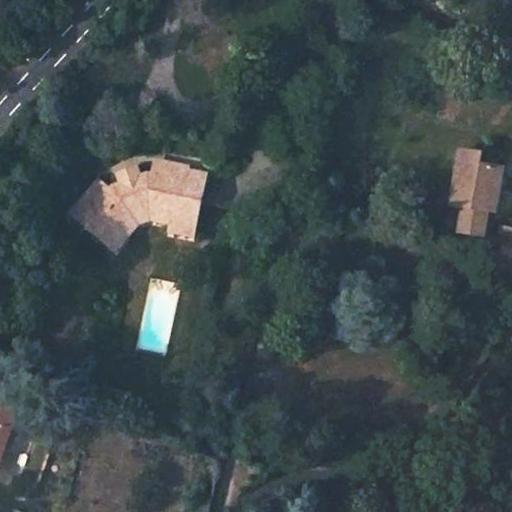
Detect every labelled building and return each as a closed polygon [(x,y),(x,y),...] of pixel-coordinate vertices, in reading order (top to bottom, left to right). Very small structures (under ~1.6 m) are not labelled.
[(459,234),(485,240),(489,212),(497,214),(505,174),(478,169),(481,155),(462,150),(450,205),(465,208),(459,234)] [(123,231),(129,236),(140,223),(153,219),(174,224),(198,230),(210,176),(190,172),(191,169),(157,161),(154,175),(150,174),(141,178),(124,184),(114,187),(112,190),(100,180),(72,215),(110,247),(123,231)] [(137,168),(121,174),(124,184),(141,178),(137,168)] [(197,237),(198,230),(174,224),(173,232),(197,237)] [(511,232),(497,229),(495,239),(504,241),(496,269),(511,272),(511,232)] [(123,231),(110,247),(116,252),(129,236),(123,231)] [(0,405),(0,440),(3,429),(9,430),(15,407),(0,405)]
